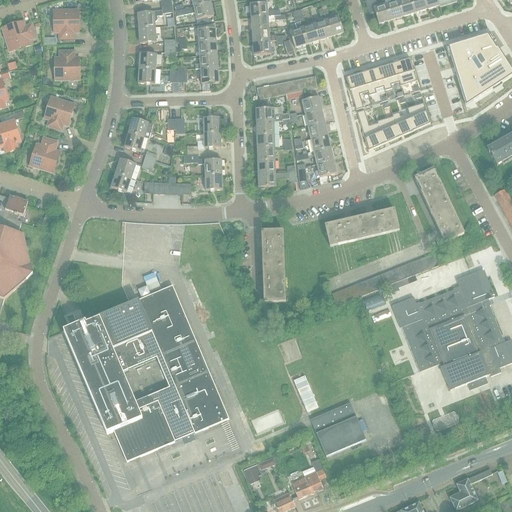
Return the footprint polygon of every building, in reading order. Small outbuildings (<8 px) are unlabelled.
[(369,15),(375,13),(379,25),(390,21),(386,4),(378,7),(375,0),(369,0),(365,1),(369,15)] [(390,3),(386,4),(390,21),(403,18),(397,0),(390,3)] [(410,0),(398,0),(397,0),(403,18),(415,14),(410,0)] [(423,0),(410,0),(415,14),(427,10),(423,0)] [(423,0),(427,10),(439,6),(437,0),(423,0)] [(161,6),(161,11),(162,14),(163,14),(172,13),(171,4),(161,6)] [(211,4),(193,8),(184,10),(176,11),(175,12),(176,17),(194,13),(196,21),(213,17),(211,4)] [(249,6),(250,18),(268,17),(281,16),(281,15),(284,15),(285,15),(285,11),(274,12),(274,16),(268,16),(267,4),(249,6)] [(301,10),(296,11),(300,22),(304,21),(301,10)] [(78,11),(53,11),(54,33),(59,33),(59,40),(74,40),(73,33),(79,33),(78,11)] [(154,13),(138,14),(139,29),(155,28),(155,22),(158,20),(157,17),(163,16),(163,14),(162,14),(161,11),(154,12),(154,13)] [(268,17),(250,18),(251,31),(269,29),(269,21),(281,20),(281,16),(268,17)] [(338,17),(326,20),(331,37),(343,34),(338,17)] [(326,20),(313,24),(319,41),(331,37),(326,20)] [(23,22),(2,28),(9,52),(31,46),(29,41),(35,39),(31,25),(25,27),(23,22)] [(296,29),(289,31),(295,48),(307,45),(301,28),(300,22),(295,24),(296,29)] [(313,24),(301,28),(307,45),(319,41),(313,24)] [(155,28),(139,29),(140,44),(156,43),(155,28)] [(197,30),(198,44),(216,43),(215,29),(197,30)] [(269,29),(251,31),(252,43),(270,42),(276,41),(276,42),(282,41),(282,36),(276,37),(276,35),(270,36),(269,29)] [(486,36),(448,47),(464,100),(472,98),(474,101),(511,76),(507,69),(510,67),(497,47),(496,48),(492,43),(491,44),(486,36)] [(164,41),(164,49),(175,49),(175,40),(164,41)] [(270,42),(252,43),(253,56),(271,55),(270,46),(270,42)] [(216,43),(198,44),(199,57),(217,55),(216,43)] [(175,49),(164,49),(164,58),(175,57),(175,49)] [(74,52),(59,52),(60,59),(54,59),(55,81),(80,81),(79,58),(74,58),(74,52)] [(140,54),(139,69),(156,70),(156,64),(161,64),(162,55),(140,54)] [(217,55),(199,57),(199,64),(195,65),(195,70),(200,69),(200,70),(218,69),(217,55)] [(410,59),(394,64),(399,82),(400,86),(416,81),(417,81),(410,59)] [(394,64),(378,69),(384,87),(383,87),(384,91),(392,89),(391,85),(399,82),(394,64)] [(156,70),(139,69),(138,84),(146,85),(150,85),(155,85),(156,70)] [(218,69),(200,70),(201,85),(219,83),(218,69)] [(378,69),(362,73),(368,92),(367,92),(369,96),(376,94),(375,90),(383,87),(384,87),(378,69)] [(178,83),(178,73),(178,71),(169,71),(169,84),(172,84),(178,83)] [(186,73),(178,73),(178,83),(186,83),(186,73)] [(362,73),(346,78),(346,80),(356,110),(363,108),(359,95),(367,92),(368,92),(362,73)] [(309,78),(303,79),(306,91),(312,90),(309,78)] [(1,79),(0,79),(0,110),(6,108),(4,102),(8,101),(1,79)] [(298,81),(292,82),(294,93),(300,92),(298,81)] [(292,82),(286,83),(289,95),(294,93),(292,82)] [(286,83),(280,84),(283,96),(289,95),(286,83)] [(280,84),(275,85),(277,97),(283,96),(280,84)] [(275,85),(269,86),(271,98),(277,97),(275,85)] [(271,98),(269,86),(257,89),(258,96),(263,96),(264,100),(271,98)] [(301,102),(304,115),(321,111),(318,97),(301,102)] [(75,105),(51,98),(44,119),(49,121),(47,127),(61,131),(63,125),(68,127),(75,105)] [(423,103),(407,108),(408,114),(409,114),(414,131),(430,124),(423,103)] [(273,109),(255,109),(256,122),(274,122),(282,122),(282,120),(281,115),(273,115),(273,109)] [(321,111),(304,115),(307,127),(324,123),(321,111)] [(364,111),(357,113),(368,149),(368,151),(384,145),(378,123),(377,124),(369,126),(364,111)] [(399,113),(392,115),(392,117),(393,117),(399,138),(414,131),(409,114),(408,114),(400,116),(399,113)] [(392,117),(376,122),(377,124),(378,123),(384,145),(399,138),(393,117),(392,117)] [(203,119),(203,134),(220,133),(220,118),(205,119),(203,119)] [(132,119),(128,133),(144,138),(149,139),(153,124),(145,122),(132,119)] [(175,130),(175,135),(184,134),(183,119),(181,120),(175,120),(175,130)] [(167,120),(167,131),(175,130),(175,120),(170,120),(167,120)] [(14,121),(0,124),(0,148),(4,147),(6,153),(18,150),(16,143),(20,142),(14,121)] [(274,122),(256,122),(256,136),(274,135),(274,122)] [(324,123),(307,127),(310,140),(327,136),(324,123)] [(144,138),(128,133),(124,148),(141,152),(144,138)] [(220,133),(203,134),(203,141),(204,149),(221,148),(220,133)] [(274,135),(256,136),(257,149),(274,148),(274,135)] [(511,135),(496,144),(487,149),(497,166),(511,156),(511,135)] [(327,136),(310,140),(313,153),(330,149),(327,136)] [(36,145),(29,166),(53,174),(60,153),(55,151),(57,143),(44,138),(41,147),(36,145)] [(187,147),(187,155),(197,155),(197,150),(197,147),(187,147)] [(274,148),(257,149),(257,162),(275,161),(274,148)] [(330,149),(313,153),(316,165),(333,161),(330,149)] [(146,154),(144,160),(154,164),(156,156),(146,152),(146,154)] [(197,155),(187,155),(187,164),(198,163),(198,160),(197,155)] [(120,160),(116,173),(132,179),(136,165),(120,160)] [(154,164),(144,160),(141,167),(141,168),(151,172),(154,164)] [(204,160),(198,160),(198,163),(198,165),(204,165),(204,176),(221,175),(221,160),(204,161),(204,160)] [(275,161),(257,162),(257,175),(275,174),(275,161)] [(333,161),(316,165),(319,178),(326,177),(336,174),(333,161)] [(305,169),(297,170),(299,182),(307,181),(306,174),(305,169)] [(415,179),(420,190),(430,211),(449,202),(434,170),(415,179)] [(294,171),(287,172),(287,173),(288,179),(288,184),(296,183),(295,176),(294,171)] [(132,179),(116,173),(111,188),(122,192),(127,193),(132,179)] [(275,174),(257,175),(258,188),(276,187),(275,179),(288,179),(287,173),(275,174)] [(221,175),(204,176),(205,191),(222,190),(221,175)] [(326,177),(319,178),(320,185),(327,183),(326,177)] [(307,181),(299,182),(300,190),(308,188),(307,181)] [(144,194),(152,194),(152,183),(144,183),(144,194)] [(183,184),(182,195),(190,195),(190,185),(183,184)] [(495,195),(497,200),(508,195),(505,189),(495,195)] [(508,195),(497,200),(500,206),(511,200),(508,195)] [(0,196),(0,312),(4,300),(33,274),(24,236),(18,234),(21,223),(17,221),(19,215),(5,211),(9,199),(0,196)] [(10,196),(9,199),(5,211),(19,215),(23,217),(28,202),(10,196)] [(511,201),(511,200),(500,206),(503,211),(511,206),(511,201)] [(449,202),(430,211),(445,243),(464,234),(449,202)] [(511,206),(503,211),(506,216),(511,212),(511,206)] [(367,217),(360,219),(365,239),(381,235),(385,234),(398,231),(399,231),(394,210),(374,215),(370,216),(367,217)] [(346,222),(340,223),(326,227),(330,247),(365,239),(360,219),(352,220),(349,221),(346,222)] [(262,232),(262,244),(263,268),(284,267),(283,232),(273,232),(262,232)] [(434,254),(428,256),(433,269),(439,266),(434,254)] [(428,256),(422,259),(427,271),(433,269),(428,256)] [(422,259),(417,261),(422,273),(427,271),(422,259)] [(417,261),(411,263),(416,275),(422,273),(417,261)] [(411,263),(405,265),(410,278),(416,275),(411,263)] [(405,265),(400,268),(405,280),(410,278),(405,265)] [(284,267),(263,268),(264,303),(285,302),(284,267)] [(400,268),(394,270),(399,282),(405,280),(400,268)] [(394,270),(388,272),(393,285),(399,282),(394,270)] [(388,272),(383,275),(388,287),(391,286),(393,285),(388,272)] [(414,298),(391,307),(400,329),(403,328),(420,372),(420,373),(439,365),(450,392),(467,385),(470,391),(488,384),(485,378),(489,376),(490,378),(501,373),(499,369),(511,363),(511,341),(511,340),(505,343),(504,339),(503,340),(489,306),(491,306),(489,303),(488,300),(495,297),(494,297),(491,288),(490,289),(485,277),(484,275),(480,273),(477,274),(472,276),(471,275),(456,281),(459,287),(453,289),(453,291),(420,304),(420,303),(416,304),(414,298)] [(383,275),(377,277),(382,289),(388,287),(383,275)] [(377,277),(371,279),(376,291),(382,289),(377,277)] [(371,279),(366,281),(371,294),(376,291),(371,279)] [(366,281),(360,284),(365,296),(371,294),(366,281)] [(360,284),(354,286),(359,298),(365,296),(360,284)] [(354,286),(349,288),(354,300),(359,298),(354,286)] [(114,432),(127,463),(183,439),(185,442),(189,443),(189,437),(229,420),(172,287),(139,301),(97,318),(98,320),(87,325),(86,323),(64,332),(107,434),(114,432)] [(349,288),(343,290),(348,303),(354,300),(349,288)] [(343,290),(337,293),(342,305),(348,303),(343,290)] [(342,305),(337,293),(332,295),(337,307),(342,305)] [(368,311),(386,304),(382,293),(363,301),(368,311)] [(391,316),(388,310),(372,316),(375,322),(391,316)] [(366,441),(350,404),(311,421),(326,457),(366,441)] [(326,478),(319,460),(312,463),(316,473),(305,478),(291,484),(294,489),(293,489),(298,500),(311,494),(311,495),(323,489),(319,481),(326,478)] [(460,493),(450,498),(456,511),(477,501),(470,486),(492,476),(490,470),(467,480),(456,485),(460,493)] [(276,507),(278,511),(285,511),(288,511),(296,507),(295,504),(294,503),(290,493),(273,501),(276,507)] [(423,511),(419,502),(400,511),(398,511),(423,511)]
